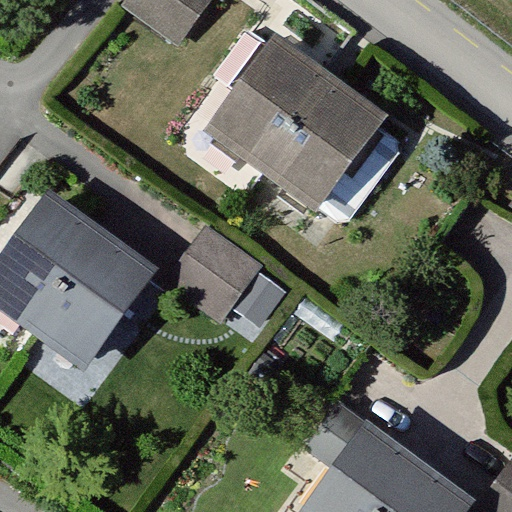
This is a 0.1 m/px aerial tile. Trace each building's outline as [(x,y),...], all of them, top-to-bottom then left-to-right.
[(132,0),(182,39),(213,0),(132,0)] [(395,131),(266,48),(203,146),(332,228),(395,131)] [(169,286),(51,207),(0,281),(0,315),(103,384),(169,286)] [(270,273),(207,232),(168,290),(231,332),(270,273)] [(491,511),(363,425),(304,511),(491,511)]
